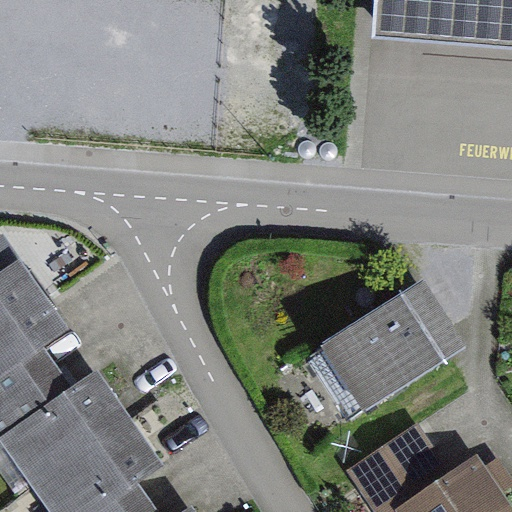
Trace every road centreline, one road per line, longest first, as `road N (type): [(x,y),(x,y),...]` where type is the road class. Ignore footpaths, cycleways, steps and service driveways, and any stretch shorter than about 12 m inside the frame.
road 1 (residential): [(511,230),(150,200)]
road 2 (residential): [(276,511),(191,330),(150,200)]
road 3 (residential): [(150,200),(0,190)]
